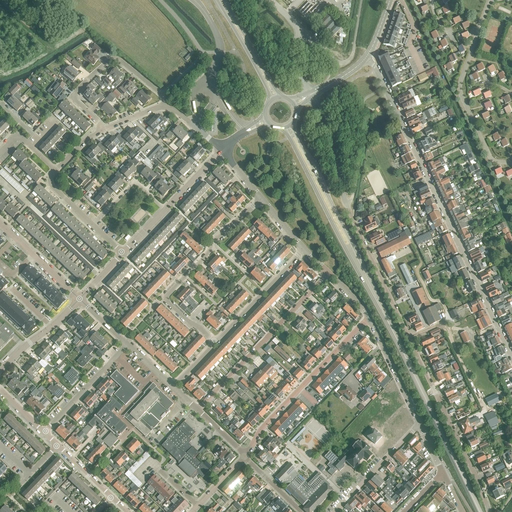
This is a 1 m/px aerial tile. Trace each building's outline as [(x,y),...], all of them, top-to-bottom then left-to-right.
[(424,5),(420,7),(423,13),(428,11),(426,5),(424,5)] [(445,7),(442,9),(444,14),(450,12),(447,6),(445,7)] [(394,13),(392,17),(403,21),(405,16),(394,13)] [(318,25),(332,38),(341,29),(327,15),(318,25)] [(458,16),(452,19),(455,25),(460,22),(461,22),(458,16)] [(392,17),(391,22),(401,25),(403,21),(392,17)] [(463,22),(461,24),(464,29),(465,29),(469,27),(467,21),(463,22)] [(391,22),(389,26),(400,30),(401,25),(391,22)] [(389,26),(388,31),(398,35),(400,30),(389,26)] [(388,31),(386,35),(397,39),(398,35),(388,31)] [(431,34),(433,40),(438,38),(439,37),(436,31),(431,34)] [(465,32),(461,34),(461,35),(463,40),(469,37),(466,31),(465,32)] [(386,35),(385,40),(395,44),(397,39),(386,35)] [(385,40),(383,45),(393,48),(395,44),(385,40)] [(441,42),(440,42),(441,46),(442,47),(442,48),(448,45),(445,40),(441,42)] [(463,45),(458,48),(460,52),(460,53),(466,51),(463,45)] [(92,49),(94,51),(92,53),(91,52),(88,55),(90,56),(87,60),(94,65),(98,60),(95,58),(98,54),(101,50),(95,46),(92,49)] [(190,53),(185,59),(187,61),(194,53),(188,48),(186,50),(190,53)] [(387,53),(378,57),(380,62),(389,57),(387,53)] [(454,55),(449,57),(451,63),(457,60),(455,56),(454,55)] [(389,57),(380,62),(382,66),(392,61),(391,61),(389,57)] [(72,64),(79,70),(81,67),(74,61),(72,64)] [(392,61),(382,66),(384,70),(394,65),(392,61)] [(451,63),(445,66),(446,68),(448,72),(453,69),(451,63)] [(476,71),(477,73),(485,69),(482,64),(476,66),(478,70),(476,71)] [(394,65),(384,70),(386,75),(395,70),(393,66),(394,66),(394,65)] [(63,75),(73,83),(80,74),(70,66),(63,75)] [(493,66),(488,68),(490,74),(494,72),(496,72),(496,71),(493,66)] [(110,75),(117,81),(115,84),(118,86),(123,81),(120,79),(123,76),(115,69),(110,75)] [(395,70),(386,75),(388,79),(397,75),(395,70)] [(499,74),(497,75),(500,81),(506,78),(503,72),(499,74)] [(418,77),(420,82),(428,79),(425,73),(418,77)] [(471,76),(474,81),(478,79),(479,81),(480,80),(477,73),(471,76)] [(397,75),(388,79),(390,83),(399,79),(397,75)] [(399,79),(390,83),(392,88),(401,84),(399,79)] [(27,80),(24,83),(29,88),(33,85),(27,80)] [(55,82),(47,92),(50,94),(56,99),(64,89),(63,88),(65,86),(59,81),(57,83),(55,82)] [(134,96),(132,95),(138,89),(131,82),(128,85),(126,83),(119,90),(124,95),(127,91),(132,96),(131,97),(132,98),(134,96)] [(8,92),(13,96),(19,89),(15,85),(8,92)] [(84,96),(88,101),(95,94),(92,92),(95,89),(90,85),(86,89),(88,91),(84,96)] [(472,91),(475,97),(481,94),(479,90),(481,89),(480,87),(472,91)] [(112,94),(118,99),(121,96),(116,90),(112,94)] [(137,97),(135,99),(134,99),(132,102),(137,106),(139,104),(137,102),(139,99),(145,105),(151,99),(147,96),(142,91),(137,96),(137,97)] [(483,93),(487,101),(489,101),(488,98),(491,96),(489,91),(483,93)] [(13,97),(8,103),(12,107),(17,102),(19,100),(21,97),(16,93),(13,97)] [(100,105),(103,107),(101,109),(111,118),(117,112),(108,103),(110,101),(112,102),(116,98),(111,93),(107,98),(100,105)] [(397,99),(400,105),(401,104),(404,110),(416,105),(416,104),(417,107),(421,105),(417,97),(413,99),(413,98),(411,99),(409,93),(397,99)] [(95,94),(88,101),(93,106),(98,101),(100,103),(104,99),(100,94),(97,97),(95,94)] [(17,102),(12,107),(17,112),(22,107),(22,106),(24,104),(19,100),(17,102)] [(483,103),(486,109),(491,106),(489,101),(487,101),(487,102),(483,103)] [(59,108),(63,112),(69,106),(64,102),(59,108)] [(63,112),(68,116),(73,110),(69,106),(63,112)] [(417,107),(404,113),(406,119),(414,115),(413,111),(416,110),(416,111),(419,110),(418,107),(417,107)] [(424,112),(427,119),(436,114),(433,108),(424,112)] [(489,117),(486,109),(484,110),(485,112),(481,114),(484,120),(489,117)] [(68,116),(72,120),(77,114),(73,110),(68,116)] [(23,117),(28,122),(35,114),(34,112),(31,115),(28,112),(23,117)] [(35,114),(28,122),(33,126),(38,121),(40,119),(35,114)] [(72,120),(77,124),(82,118),(77,114),(72,120)] [(154,118),(152,120),(159,126),(161,124),(163,126),(167,122),(161,115),(159,117),(156,115),(153,118),(154,118)] [(416,116),(406,121),(409,127),(419,122),(419,123),(423,121),(424,120),(423,118),(421,118),(418,120),(416,116)] [(77,124),(81,128),(86,122),(82,118),(77,124)] [(159,126),(152,120),(150,122),(150,121),(148,124),(148,125),(149,127),(147,129),(154,135),(158,131),(156,129),(159,126)] [(4,121),(0,125),(0,126),(5,131),(10,126),(4,121)] [(86,122),(81,128),(85,132),(91,127),(86,122)] [(410,129),(413,134),(420,131),(418,128),(421,126),(420,124),(410,129)] [(60,127),(56,131),(62,137),(66,133),(60,127)] [(174,134),(177,137),(183,131),(178,127),(172,133),(170,131),(166,136),(170,139),(174,134)] [(127,133),(134,140),(137,137),(139,139),(143,134),(136,128),(134,131),(132,129),(131,129),(129,131),(127,133)] [(424,131),(427,137),(433,134),(431,128),(424,131)] [(56,131),(52,135),(59,141),(62,137),(56,131)] [(183,131),(177,137),(180,140),(176,145),(179,148),(183,144),(181,142),(188,135),(183,131)] [(117,137),(123,143),(124,143),(126,144),(128,142),(133,147),(135,145),(132,142),(134,140),(127,133),(126,135),(125,135),(123,137),(120,134),(117,137)] [(498,133),(492,136),(495,142),(498,140),(501,139),(498,133)] [(52,135),(48,140),(54,145),(59,141),(52,135)] [(399,147),(406,144),(402,135),(395,138),(397,141),(396,142),(399,147)] [(109,141),(115,147),(118,145),(120,147),(123,143),(117,137),(115,139),(113,137),(112,137),(110,139),(109,141)] [(417,145),(420,150),(432,144),(429,137),(424,140),(425,141),(417,145)] [(502,141),(500,142),(503,147),(509,145),(506,139),(502,141)] [(48,140),(43,145),(50,150),(52,153),(54,151),(52,148),(54,145),(48,140)] [(101,142),(98,145),(105,151),(110,156),(112,153),(111,152),(113,150),(115,148),(109,141),(107,143),(104,145),(101,142)] [(199,147),(195,152),(201,158),(205,153),(205,152),(207,150),(202,145),(200,142),(197,145),(199,147)] [(432,144),(420,150),(422,155),(430,152),(429,149),(437,146),(435,142),(432,144)] [(401,149),(404,156),(411,153),(407,146),(407,147),(406,144),(399,147),(397,148),(398,150),(400,149),(400,150),(401,149)] [(50,150),(43,145),(39,149),(45,155),(50,150)] [(90,149),(96,156),(99,153),(101,155),(105,151),(98,145),(96,147),(94,145),(91,147),(92,147),(90,149)] [(160,145),(154,151),(159,155),(165,161),(170,155),(167,152),(165,155),(162,152),(165,150),(160,145)] [(88,151),(85,153),(86,154),(85,154),(87,156),(85,158),(92,164),(93,165),(97,162),(95,160),(94,159),(96,156),(90,149),(88,151)] [(12,156),(17,160),(22,154),(18,150),(12,156)] [(154,151),(147,159),(152,163),(157,158),(162,163),(165,161),(159,155),(154,151)] [(141,161),(143,163),(147,159),(141,152),(134,159),(139,164),(141,161)] [(191,156),(188,159),(193,164),(196,161),(196,162),(201,158),(195,152),(190,156),(191,156)] [(404,156),(401,157),(404,166),(414,161),(410,153),(404,156)] [(423,156),(425,162),(433,158),(430,153),(423,156)] [(463,157),(465,161),(474,158),(472,153),(463,157)] [(17,160),(21,164),(25,161),(27,159),(22,154),(17,160)] [(434,162),(427,165),(430,172),(437,169),(444,166),(445,165),(442,158),(438,160),(438,161),(434,162)] [(152,163),(147,159),(143,163),(147,168),(141,174),(141,175),(143,177),(144,177),(146,179),(152,172),(149,170),(152,167),(150,165),(152,163)] [(185,161),(181,166),(187,172),(191,167),(193,164),(188,159),(186,162),(185,161)] [(128,165),(126,168),(125,168),(132,174),(133,173),(134,173),(136,171),(136,170),(134,168),(136,166),(132,162),(132,161),(130,160),(126,164),(128,165)] [(19,167),(24,171),(30,165),(25,161),(21,164),(19,167)] [(24,171),(28,176),(34,169),(30,165),(24,171)] [(121,169),(117,173),(123,179),(125,177),(127,179),(128,179),(130,177),(130,176),(132,174),(125,168),(126,168),(123,166),(120,169),(121,169)] [(187,172),(181,166),(176,171),(177,171),(174,173),(179,178),(182,176),(187,172)] [(74,180),(76,182),(82,175),(79,173),(81,171),(77,167),(71,173),(73,176),(71,178),(72,178),(71,178),(73,181),(74,180)] [(494,170),(496,175),(502,173),(499,167),(494,170)] [(212,174),(217,178),(222,172),(218,168),(212,174)] [(437,170),(431,173),(433,178),(440,175),(445,173),(444,170),(442,168),(437,170)] [(28,176),(32,180),(39,174),(34,169),(28,176)] [(414,174),(413,175),(416,181),(422,178),(420,172),(419,172),(418,169),(413,172),(414,174)] [(502,173),(503,175),(506,174),(508,177),(511,175),(511,172),(511,169),(502,173)] [(475,171),(472,173),(474,178),(480,176),(481,175),(479,170),(478,170),(475,171)] [(155,175),(152,172),(146,179),(147,180),(147,181),(149,183),(150,183),(151,182),(153,185),(160,177),(156,173),(155,175)] [(217,178),(221,182),(226,176),(222,172),(217,178)] [(115,179),(112,182),(119,188),(120,186),(121,187),(123,184),(123,183),(121,182),(123,179),(117,173),(113,177),(115,179)] [(39,174),(32,180),(37,184),(43,178),(39,174)] [(82,175),(76,182),(78,183),(77,184),(80,186),(82,184),(85,186),(91,180),(87,176),(85,178),(82,175)] [(433,178),(436,183),(442,180),(446,179),(444,176),(444,177),(441,178),(440,177),(441,176),(440,175),(433,178)] [(226,176),(221,182),(225,186),(231,180),(226,176)] [(160,177),(153,185),(155,187),(155,188),(154,188),(157,190),(158,190),(159,192),(165,185),(167,183),(164,181),(160,177)] [(436,183),(438,189),(445,185),(447,184),(450,183),(448,178),(446,179),(442,180),(436,183)] [(482,188),(483,188),(488,185),(485,180),(483,180),(482,181),(478,183),(477,183),(478,186),(481,185),(482,188)] [(108,183),(104,187),(107,190),(112,194),(114,192),(114,193),(115,192),(115,193),(118,190),(117,190),(119,188),(112,182),(110,185),(108,183)] [(204,182),(200,186),(206,192),(210,188),(204,182)] [(92,188),(94,186),(92,183),(89,186),(85,190),(87,193),(92,188)] [(168,188),(165,185),(159,192),(161,193),(161,194),(163,196),(164,196),(168,192),(170,190),(173,186),(171,184),(168,188)] [(418,188),(420,192),(419,193),(420,194),(428,190),(425,184),(418,188)] [(438,189),(440,194),(447,191),(452,189),(450,184),(445,186),(445,185),(438,189)] [(484,193),(485,195),(490,193),(492,192),(489,185),(488,185),(483,188),(486,193),(484,193)] [(33,191),(38,196),(44,190),(39,186),(33,191)] [(200,186),(196,190),(202,196),(206,192),(200,186)] [(102,193),(99,196),(106,202),(108,200),(110,198),(110,197),(109,197),(112,194),(107,190),(104,187),(100,191),(102,193)] [(440,194),(443,199),(452,195),(454,194),(452,189),(447,191),(440,194)] [(38,196),(42,200),(48,194),(44,190),(38,196)] [(196,190),(192,195),(198,200),(202,196),(196,190)] [(422,200),(424,199),(431,196),(428,191),(419,195),(422,200)] [(238,197),(236,199),(241,204),(245,200),(237,193),(236,194),(238,197)] [(42,200),(46,204),(52,198),(48,194),(42,200)] [(452,195),(443,199),(445,204),(459,198),(458,195),(455,196),(454,194),(452,195)] [(106,202),(99,196),(97,198),(94,195),(92,197),(101,206),(102,206),(104,204),(106,202)] [(192,195),(188,199),(194,205),(198,200),(192,195)] [(231,199),(229,201),(237,208),(241,204),(236,199),(232,196),(230,198),(231,199)] [(422,200),(419,202),(421,204),(425,203),(427,208),(435,204),(431,197),(424,199),(422,200)] [(52,198),(46,204),(51,208),(56,202),(52,198)] [(188,199),(183,204),(189,209),(194,205),(188,199)] [(213,203),(219,208),(222,206),(216,200),(213,203)] [(232,213),(237,208),(229,201),(228,200),(226,202),(230,206),(228,208),(226,210),(228,213),(230,211),(232,213)] [(446,205),(447,207),(449,212),(460,206),(459,204),(457,200),(456,201),(454,201),(446,205)] [(4,210),(9,215),(14,208),(10,204),(8,206),(4,210)] [(189,209),(183,204),(179,208),(185,214),(189,209)] [(51,211),(55,214),(60,208),(56,205),(51,211)] [(425,209),(427,214),(437,210),(435,205),(428,208),(425,209)] [(451,217),(462,212),(465,211),(464,209),(462,206),(460,206),(449,212),(451,217)] [(14,208),(9,215),(13,218),(19,212),(14,208)] [(55,214),(59,218),(64,212),(60,208),(55,214)] [(218,214),(215,217),(221,222),(225,217),(218,210),(216,212),(218,214)] [(435,229),(437,228),(444,225),(438,211),(429,215),(432,222),(428,224),(429,226),(433,225),(435,229)] [(59,218),(64,223),(69,216),(64,212),(59,218)] [(451,217),(454,222),(465,217),(468,215),(467,212),(463,214),(462,212),(451,217)] [(177,213),(173,218),(178,223),(183,218),(177,213)] [(16,221),(21,225),(26,219),(22,215),(16,221)] [(64,223),(68,227),(73,221),(69,216),(64,223)] [(215,217),(211,221),(216,226),(221,222),(215,217)] [(363,225),(366,232),(376,227),(373,220),(371,217),(364,221),(366,224),(363,225)] [(454,222),(456,227),(470,220),(469,218),(466,219),(465,217),(454,222)] [(173,218),(168,222),(174,227),(178,223),(173,218)] [(21,225),(25,229),(30,224),(26,219),(21,225)] [(255,227),(259,230),(264,225),(259,220),(252,228),(253,229),(255,227)] [(456,227),(458,232),(466,228),(470,227),(472,225),(473,225),(470,220),(456,227)] [(68,227),(72,231),(77,225),(73,221),(68,227)] [(211,221),(207,226),(212,231),(216,226),(211,221)] [(168,222),(164,227),(171,231),(174,227),(168,222)] [(25,229),(29,233),(35,228),(30,224),(25,229)] [(202,227),(200,229),(201,230),(207,236),(212,231),(207,226),(204,224),(202,227)] [(72,231),(77,235),(83,230),(77,225),(72,231)] [(259,230),(263,235),(268,230),(264,225),(259,230)] [(444,225),(437,228),(438,231),(439,234),(447,231),(444,225)] [(164,227),(160,231),(166,236),(171,231),(164,227)] [(29,233),(34,237),(39,232),(35,228),(29,233)] [(246,228),(242,233),(247,237),(249,235),(251,237),(253,235),(246,228)] [(458,232),(461,237),(468,233),(467,231),(467,230),(466,228),(458,232)] [(502,231),(504,236),(510,233),(507,228),(502,231)] [(77,235),(81,239),(87,234),(83,230),(77,235)] [(263,235),(268,239),(273,234),(268,230),(263,235)] [(389,239),(387,240),(388,242),(400,236),(399,235),(401,234),(400,230),(388,236),(389,239)] [(160,231),(156,235),(162,240),(166,236),(160,231)] [(34,237),(38,242),(43,236),(39,232),(34,237)] [(401,238),(398,240),(377,249),(372,252),(373,255),(378,252),(381,258),(402,248),(411,244),(406,235),(405,232),(399,235),(401,238)] [(429,232),(414,239),(417,246),(432,239),(429,232)] [(180,237),(178,239),(181,242),(183,240),(186,243),(190,238),(186,234),(184,233),(180,237)] [(242,233),(237,237),(242,242),(247,237),(242,233)] [(377,243),(378,245),(384,242),(381,237),(380,236),(378,233),(376,234),(375,233),(372,235),(373,235),(369,237),(372,244),(375,243),(377,243)] [(468,233),(461,237),(463,241),(472,237),(471,234),(469,235),(468,233)] [(81,239),(85,243),(91,238),(87,234),(81,239)] [(273,234),(268,239),(270,242),(268,244),(269,245),(268,246),(271,248),(272,248),(275,244),(273,243),(277,239),(273,234)] [(156,235),(152,239),(158,244),(162,240),(156,235)] [(446,249),(447,254),(449,253),(451,252),(453,256),(458,254),(449,235),(442,238),(447,249),(446,249)] [(38,242),(42,246),(47,240),(43,236),(38,242)] [(237,237),(233,242),(237,247),(242,242),(237,237)] [(85,243),(90,248),(95,241),(91,238),(85,243)] [(187,244),(190,247),(194,242),(190,238),(186,243),(184,245),(185,246),(187,244)] [(471,238),(463,242),(466,247),(475,243),(473,238),(471,238)] [(152,239),(148,243),(154,248),(158,244),(152,239)] [(42,246),(46,250),(52,244),(47,240),(42,246)] [(477,242),(466,247),(468,252),(475,249),(474,246),(482,242),(482,240),(477,242)] [(90,248),(94,251),(99,246),(95,241),(90,248)] [(192,249),(194,251),(199,246),(194,242),(190,247),(184,253),(186,255),(192,249)] [(237,247),(233,242),(228,247),(233,252),(235,254),(237,252),(235,250),(237,247)] [(148,243),(144,248),(150,253),(154,248),(148,243)] [(46,250),(51,254),(56,248),(52,244),(46,250)] [(279,250),(281,251),(286,256),(290,252),(283,245),(281,247),(281,248),(279,250)] [(94,251),(99,256),(104,250),(99,246),(94,251)] [(199,246),(194,251),(190,255),(188,258),(189,259),(192,257),(196,252),(198,255),(203,250),(199,246)] [(471,259),(480,254),(485,252),(482,247),(469,254),(471,259)] [(51,254),(55,258),(60,252),(56,248),(51,254)] [(144,248),(140,252),(146,257),(150,253),(144,248)] [(104,250),(99,256),(103,260),(108,254),(104,250)] [(239,260),(244,264),(249,259),(251,256),(253,254),(254,253),(252,251),(249,254),(248,254),(248,255),(247,256),(244,254),(239,260)] [(281,251),(276,256),(281,261),(286,256),(281,251)] [(55,258),(59,262),(65,256),(60,252),(55,258)] [(140,252),(136,256),(141,261),(146,257),(140,252)] [(477,256),(471,259),(473,263),(482,259),(480,254),(477,256)] [(181,260),(177,264),(176,265),(181,269),(187,264),(186,264),(189,261),(184,257),(184,258),(183,257),(182,257),(180,255),(177,257),(181,260)] [(274,258),(272,261),(277,266),(281,261),(276,256),(274,255),(272,257),(274,258)] [(59,262),(64,266),(69,260),(65,256),(59,262)] [(136,256),(131,261),(137,266),(139,268),(141,265),(139,264),(141,262),(136,256)] [(217,256),(212,261),(218,266),(220,268),(222,271),(225,274),(228,272),(225,269),(225,270),(224,269),(222,266),(220,264),(222,262),(223,263),(226,260),(221,256),(219,258),(217,256)] [(249,259),(244,264),(248,269),(254,263),(256,265),(258,263),(256,261),(253,258),(251,256),(249,259)] [(381,262),(385,270),(393,266),(391,262),(394,261),(392,257),(381,262)] [(453,260),(449,262),(451,267),(455,265),(462,262),(459,257),(452,260),(453,260)] [(277,266),(272,261),(269,259),(265,263),(267,266),(272,271),(277,266)] [(64,266),(68,271),(73,265),(69,260),(64,266)] [(218,266),(212,261),(207,266),(210,268),(208,270),(212,274),(214,272),(213,271),(218,266)] [(483,268),(486,266),(485,263),(482,264),(480,261),(474,264),(478,273),(484,270),(483,268)] [(176,265),(177,264),(175,262),(171,267),(167,263),(164,267),(169,272),(174,277),(181,269),(176,265)] [(462,262),(455,265),(458,271),(465,268),(462,262)] [(127,263),(123,267),(129,273),(133,268),(127,263)] [(302,270),(305,272),(307,270),(309,268),(303,263),(299,267),(296,270),(300,273),(302,270)] [(400,267),(404,276),(409,274),(405,264),(400,267)] [(68,271),(72,274),(77,269),(73,265),(68,271)] [(393,266),(385,270),(389,278),(396,274),(394,269),(395,269),(393,266)] [(22,275),(24,277),(25,276),(29,280),(36,273),(29,267),(22,275)] [(123,267),(119,272),(125,277),(129,273),(123,267)] [(72,274),(77,278),(82,273),(77,269),(72,274)] [(155,271),(160,276),(166,280),(170,276),(165,271),(162,274),(157,269),(155,271)] [(193,278),(199,283),(203,277),(200,274),(202,272),(204,270),(202,269),(201,270),(199,272),(198,272),(193,278)] [(251,274),(255,279),(261,273),(256,269),(251,274)] [(0,293),(2,291),(6,286),(8,285),(9,283),(7,281),(4,278),(3,277),(2,276),(3,275),(3,274),(1,271),(0,270),(0,293)] [(147,272),(154,278),(156,276),(153,273),(152,274),(149,270),(147,272)] [(307,270),(305,272),(313,280),(310,283),(312,284),(316,281),(314,279),(317,276),(311,271),(310,272),(307,270)] [(427,271),(422,273),(425,281),(431,278),(430,277),(427,271)] [(488,275),(491,274),(489,271),(486,272),(487,273),(485,274),(484,272),(478,274),(482,282),(490,278),(488,275)] [(119,272),(115,276),(120,282),(125,277),(119,272)] [(29,280),(28,281),(31,283),(32,282),(36,286),(42,279),(36,273),(29,280)] [(82,273),(77,278),(81,283),(86,277),(82,273)] [(261,273),(255,279),(260,283),(265,278),(261,273)] [(291,274),(287,278),(292,284),(296,279),(295,278),(291,274)] [(409,274),(404,276),(408,285),(413,283),(409,274)] [(115,276),(110,281),(116,286),(120,282),(115,276)] [(160,276),(156,280),(161,285),(166,280),(160,276)] [(199,283),(203,287),(208,281),(203,277),(199,283)] [(287,278),(283,283),(288,288),(292,284),(287,278)] [(36,286),(35,287),(37,290),(39,288),(49,299),(48,300),(51,302),(52,301),(58,294),(42,279),(36,286)] [(156,280),(152,285),(157,290),(161,285),(156,280)] [(116,286),(110,281),(106,285),(112,290),(116,286)] [(203,287),(208,291),(213,286),(212,286),(211,285),(208,281),(203,287)] [(464,284),(467,290),(468,290),(469,294),(475,291),(471,281),(464,284)] [(283,283),(278,287),(283,293),(288,288),(283,283)] [(492,283),(484,287),(490,298),(498,295),(500,294),(499,290),(496,291),(495,289),(492,283)] [(152,285),(147,289),(152,294),(157,290),(152,285)] [(213,286),(208,291),(212,295),(217,290),(219,288),(217,286),(215,289),(213,286)] [(241,293),(239,296),(244,300),(248,296),(241,289),(239,287),(237,289),(239,291),(241,293)] [(278,287),(274,292),(279,298),(283,293),(278,287)] [(186,288),(181,293),(187,298),(189,300),(191,298),(189,296),(193,291),(190,288),(188,290),(186,288)] [(395,292),(399,299),(405,297),(405,296),(407,295),(404,288),(401,289),(395,292)] [(152,294),(147,289),(143,294),(148,299),(152,294)] [(424,304),(426,310),(431,308),(422,289),(412,293),(418,306),(424,304)] [(94,298),(99,303),(104,297),(99,292),(94,298)] [(274,292),(269,297),(275,302),(279,298),(274,292)] [(324,300),(328,303),(331,300),(333,302),(338,297),(334,292),(331,295),(330,294),(324,300)] [(498,297),(491,300),(493,306),(504,301),(503,299),(504,299),(504,298),(509,295),(507,292),(499,297),(498,297)] [(181,293),(177,297),(182,303),(185,300),(187,302),(189,300),(187,298),(181,293)] [(58,294),(52,301),(56,305),(55,306),(57,309),(65,301),(58,294)] [(3,295),(0,298),(0,308),(8,300),(3,295)] [(239,296),(234,300),(239,305),(244,300),(239,296)] [(99,303),(103,306),(109,301),(104,297),(99,303)] [(269,297),(265,301),(270,307),(275,302),(269,297)] [(191,298),(189,300),(193,304),(196,308),(199,306),(191,298)] [(470,307),(471,309),(476,307),(478,312),(484,309),(482,304),(479,299),(470,304),(472,307),(470,307)] [(8,300),(0,308),(0,309),(1,310),(2,309),(5,312),(4,313),(5,314),(14,305),(8,300)] [(142,300),(138,304),(144,309),(148,305),(142,300)] [(234,300),(230,304),(235,309),(239,305),(234,300)] [(103,306),(107,311),(112,305),(109,301),(103,306)] [(265,301),(260,306),(265,311),(270,307),(265,301)] [(506,302),(494,307),(496,313),(507,308),(506,306),(504,306),(503,304),(507,303),(506,302)] [(138,304),(134,309),(139,314),(144,309),(138,304)] [(235,309),(230,304),(227,308),(225,306),(223,307),(230,314),(235,309)] [(309,309),(313,313),(315,310),(318,313),(323,308),(319,304),(317,306),(314,304),(309,309)] [(431,308),(426,310),(422,312),(425,317),(429,326),(441,321),(439,317),(439,316),(437,311),(441,309),(439,304),(431,308)] [(10,319),(19,310),(14,305),(5,314),(6,315),(7,314),(10,317),(9,318),(10,319)] [(112,305),(107,311),(111,314),(117,309),(112,305)] [(347,314),(348,316),(353,311),(347,305),(343,309),(348,313),(347,314)] [(156,311),(161,316),(166,311),(161,306),(156,311)] [(260,306),(256,311),(261,316),(265,311),(260,306)] [(507,308),(496,313),(499,318),(506,315),(504,312),(508,310),(509,310),(511,315),(511,314),(511,308),(511,309),(511,306),(507,308)] [(134,309),(130,313),(135,318),(139,314),(134,309)] [(19,310),(10,319),(11,320),(12,319),(15,322),(14,323),(15,324),(24,315),(19,310)] [(455,310),(449,313),(451,316),(453,320),(456,318),(458,317),(455,310)] [(161,316),(158,319),(161,321),(161,320),(163,322),(165,320),(170,315),(169,314),(168,313),(166,311),(161,316)] [(220,316),(211,326),(216,330),(221,325),(218,322),(220,320),(222,317),(225,320),(227,317),(229,316),(224,311),(223,313),(222,313),(220,316)] [(256,311),(252,315),(257,321),(261,316),(256,311)] [(304,315),(309,321),(313,317),(308,311),(306,313),(304,315)] [(353,311),(348,316),(346,318),(348,319),(351,316),(355,320),(359,316),(353,311)] [(485,311),(477,314),(484,329),(492,326),(488,318),(485,311)] [(210,312),(205,317),(208,319),(206,321),(211,326),(220,316),(219,314),(218,314),(214,318),(212,316),(213,314),(210,312)] [(130,313),(125,318),(130,323),(135,318),(130,313)] [(266,315),(273,322),(275,320),(268,313),(266,315)] [(24,315),(15,324),(16,325),(18,324),(27,333),(26,334),(28,336),(37,326),(24,315)] [(74,325),(77,328),(85,321),(79,315),(74,320),(72,318),(67,323),(72,327),(74,325)] [(165,320),(170,325),(175,319),(170,315),(165,320)] [(252,315),(247,320),(253,325),(257,321),(252,315)] [(414,325),(415,328),(422,325),(417,315),(416,316),(415,315),(408,318),(411,324),(417,321),(418,323),(414,325)] [(508,316),(500,320),(503,327),(511,323),(508,316)] [(304,325),(306,323),(300,317),(293,325),(298,331),(299,331),(301,329),(302,331),(306,327),(304,325)] [(130,323),(125,318),(120,323),(126,328),(130,323)] [(170,325),(175,329),(180,324),(175,319),(170,325)] [(247,320),(243,324),(248,330),(248,329),(253,325),(247,320)] [(341,323),(347,329),(350,326),(344,320),(342,321),(341,323)] [(85,321),(77,328),(81,331),(79,333),(83,337),(88,332),(85,330),(89,325),(85,321)] [(338,326),(336,329),(342,334),(346,330),(336,321),(334,322),(338,326)] [(13,334),(14,333),(5,324),(3,326),(0,322),(0,350),(6,344),(12,339),(13,338),(13,337),(14,336),(13,334)] [(175,329),(179,333),(184,328),(180,324),(175,329)] [(243,324),(239,329),(243,335),(247,331),(252,336),(254,334),(248,329),(248,330),(243,324)] [(422,325),(415,328),(417,332),(425,328),(423,324),(422,325)] [(327,327),(325,330),(331,334),(329,337),(334,342),(338,338),(333,332),(332,332),(330,330),(327,327)] [(184,328),(179,333),(184,338),(189,333),(184,328)] [(239,329),(234,334),(239,339),(243,335),(239,329)] [(336,329),(333,332),(338,338),(342,334),(336,329)] [(430,333),(432,338),(434,341),(439,339),(437,334),(440,333),(438,329),(430,333)] [(61,330),(56,335),(64,343),(68,338),(69,339),(69,338),(72,336),(67,332),(65,334),(61,330)] [(93,342),(96,345),(103,338),(96,332),(90,338),(94,341),(93,342)] [(488,342),(490,341),(497,337),(495,332),(485,337),(488,342)] [(135,340),(139,344),(144,339),(146,337),(146,336),(148,334),(147,333),(142,337),(139,335),(135,340)] [(328,340),(323,345),(328,349),(333,343),(322,333),(320,335),(325,339),(326,339),(328,340)] [(190,336),(196,340),(201,345),(205,341),(200,336),(197,339),(192,334),(190,336)] [(234,334),(230,338),(235,343),(239,339),(234,334)] [(290,341),(284,334),(281,337),(288,343),(290,341)] [(64,343),(56,335),(51,340),(59,348),(64,343)] [(360,352),(363,355),(364,353),(367,355),(372,350),(365,344),(368,341),(363,337),(356,344),(355,344),(351,349),(353,351),(357,346),(362,350),(360,352)] [(497,337),(490,341),(493,346),(494,345),(494,347),(495,346),(496,347),(500,345),(497,337)] [(103,338),(96,345),(101,350),(108,343),(103,338)] [(186,340),(191,345),(196,350),(201,345),(196,340),(193,343),(188,338),(186,340)] [(230,338),(226,343),(231,348),(233,345),(234,346),(236,347),(238,350),(240,348),(235,343),(230,338)] [(434,341),(432,338),(428,339),(421,342),(421,344),(422,346),(423,347),(434,342),(434,341)] [(139,344),(143,348),(148,343),(144,339),(139,344)] [(319,349),(317,351),(322,355),(326,351),(322,346),(319,344),(320,343),(317,340),(316,342),(318,344),(317,345),(318,345),(317,346),(319,349)] [(45,342),(40,348),(48,355),(53,350),(45,342)] [(143,348),(148,353),(153,348),(148,343),(143,348)] [(226,343),(221,347),(226,353),(231,348),(226,343)] [(274,349),(284,359),(286,362),(289,358),(287,356),(280,349),(284,346),(280,343),(277,346),(274,349)] [(426,353),(426,354),(433,350),(432,348),(437,346),(435,343),(428,347),(428,348),(424,350),(425,351),(424,351),(425,353),(426,353)] [(191,345),(187,350),(192,354),(196,350),(191,345)] [(91,357),(89,355),(92,351),(86,346),(83,350),(86,352),(77,362),(83,368),(87,363),(87,362),(91,357)] [(221,347),(217,352),(222,357),(226,353),(221,347)] [(497,357),(495,358),(495,357),(493,358),(494,361),(496,360),(496,362),(506,357),(501,347),(496,349),(497,349),(494,351),(497,357)] [(40,348),(35,353),(42,360),(40,362),(46,367),(48,365),(43,360),(48,355),(40,348)] [(153,357),(154,355),(157,352),(153,348),(148,353),(153,357)] [(322,355),(317,351),(315,349),(311,354),(317,360),(322,355)] [(154,355),(159,360),(164,355),(159,350),(157,352),(154,355)] [(192,354),(187,350),(182,354),(187,359),(192,354)] [(217,352),(212,356),(218,361),(222,357),(217,352)] [(347,352),(342,358),(347,362),(352,357),(347,352)] [(305,360),(306,361),(311,366),(316,362),(307,353),(305,355),(308,358),(305,360)] [(159,360),(164,364),(168,359),(164,355),(159,360)] [(440,361),(441,361),(447,358),(445,355),(437,358),(436,356),(429,359),(431,365),(440,361)] [(212,356),(208,361),(213,366),(218,361),(212,356)] [(267,356),(263,360),(268,365),(272,361),(267,356)] [(339,358),(335,362),(343,370),(347,366),(339,358)] [(362,368),(361,370),(364,373),(366,372),(368,370),(373,364),(375,362),(372,358),(362,368)] [(33,359),(28,364),(36,372),(36,371),(38,373),(43,368),(44,369),(46,367),(40,362),(38,364),(33,359)] [(164,364),(168,368),(173,364),(168,359),(164,364)] [(499,362),(497,363),(499,368),(500,369),(500,368),(502,368),(509,364),(507,359),(499,362)] [(311,366),(306,361),(303,364),(299,360),(297,362),(307,371),(311,366)] [(208,361),(203,366),(209,370),(213,366),(208,361)] [(441,361),(440,361),(431,366),(434,373),(439,370),(443,369),(441,365),(444,364),(443,362),(442,363),(441,361)] [(335,362),(331,366),(339,374),(343,370),(335,362)] [(36,372),(28,364),(23,369),(27,373),(25,375),(32,381),(35,378),(32,375),(36,372)] [(173,364),(168,368),(172,373),(177,368),(173,364)] [(370,372),(373,374),(378,369),(373,364),(368,370),(368,371),(365,374),(367,376),(369,374),(368,373),(370,372)] [(503,371),(501,372),(502,374),(511,370),(509,364),(502,368),(503,371)] [(268,365),(262,372),(269,379),(275,371),(270,367),(268,365)] [(203,366),(199,371),(205,375),(209,370),(203,366)] [(331,366),(327,370),(335,378),(339,374),(331,366)] [(302,373),(303,371),(300,368),(293,375),(298,380),(303,374),(302,373)] [(70,376),(67,380),(72,385),(79,378),(76,376),(78,374),(73,369),(68,374),(70,376)] [(373,379),(372,380),(374,381),(375,380),(382,372),(378,369),(373,375),(375,377),(373,379)] [(327,370),(323,375),(331,382),(335,378),(327,370)] [(110,377),(121,388),(132,398),(138,392),(116,371),(110,377)] [(196,376),(200,380),(205,375),(199,371),(195,375),(196,376)] [(269,379),(262,372),(261,371),(251,381),(259,389),(269,379)] [(288,378),(286,381),(292,387),(296,382),(292,378),(291,377),(291,376),(286,372),(284,374),(288,378)] [(382,372),(375,380),(380,384),(379,385),(383,388),(390,380),(382,372)] [(435,375),(439,383),(445,380),(446,382),(451,380),(448,373),(443,375),(442,372),(435,375)] [(13,391),(20,383),(19,382),(19,375),(16,375),(14,373),(12,376),(8,376),(8,379),(6,381),(9,384),(7,386),(13,391)] [(47,378),(49,380),(51,377),(58,384),(60,382),(51,373),(47,378)] [(323,375),(319,379),(327,386),(331,382),(323,375)] [(188,383),(185,387),(191,392),(192,391),(194,389),(194,388),(196,387),(193,385),(196,382),(191,377),(188,380),(190,382),(189,383),(188,383)] [(107,390),(109,392),(109,391),(111,394),(113,392),(111,390),(111,389),(109,387),(111,385),(107,381),(105,379),(101,384),(107,390)] [(319,379),(315,383),(323,390),(327,386),(319,379)] [(444,384),(446,387),(447,391),(444,392),(447,398),(454,394),(453,392),(456,390),(455,389),(463,386),(462,383),(454,387),(453,384),(455,383),(454,379),(444,384)] [(292,387),(286,381),(279,388),(285,393),(292,387)] [(20,383),(13,391),(18,396),(22,392),(24,394),(28,389),(25,386),(24,387),(20,383)] [(237,385),(244,391),(246,389),(239,383),(237,385)] [(315,383),(312,387),(319,395),(323,390),(315,383)] [(102,394),(107,390),(101,384),(96,388),(102,394)] [(274,393),(272,394),(272,395),(276,399),(278,397),(280,399),(285,394),(280,389),(275,384),(273,386),(276,389),(278,391),(275,394),(274,393)] [(51,385),(47,390),(50,392),(52,394),(55,397),(53,400),(55,402),(58,399),(64,393),(56,385),(54,388),(51,385)] [(173,404),(153,385),(123,417),(146,437),(153,430),(152,430),(148,427),(149,426),(153,429),(170,411),(168,410),(173,404)] [(338,392),(342,396),(343,395),(351,402),(356,396),(348,387),(347,389),(344,386),(338,392)] [(358,397),(364,403),(371,396),(368,393),(372,390),(369,387),(365,390),(358,397)] [(132,398),(121,388),(114,395),(125,406),(132,398)] [(35,390),(34,390),(30,394),(34,397),(35,396),(36,397),(40,392),(36,389),(35,390)] [(194,389),(192,391),(195,394),(193,395),(199,401),(203,397),(197,391),(194,389)] [(392,389),(387,394),(395,401),(399,396),(392,389)] [(465,393),(464,392),(466,391),(465,389),(460,392),(459,391),(455,393),(456,395),(447,399),(450,404),(459,400),(458,398),(462,396),(461,395),(465,393)] [(227,395),(232,400),(237,395),(232,390),(227,395)] [(270,397),(268,399),(274,405),(278,401),(276,399),(272,395),(272,394),(268,391),(266,393),(270,397)] [(92,393),(88,398),(94,403),(96,405),(98,403),(96,401),(98,399),(92,393)] [(387,394),(383,399),(390,406),(395,401),(387,394)] [(499,403),(495,395),(484,401),(487,408),(499,403)] [(266,401),(264,404),(269,410),(274,405),(268,399),(264,396),(262,398),(266,401)] [(112,397),(87,424),(88,425),(92,429),(96,425),(102,431),(105,427),(111,433),(117,439),(127,428),(111,413),(115,409),(119,412),(123,408),(112,397)] [(32,398),(26,403),(35,412),(34,413),(38,416),(45,408),(43,406),(48,401),(46,398),(40,404),(36,400),(35,401),(32,398)] [(94,403),(88,398),(83,402),(89,408),(94,403)] [(262,406),(260,408),(265,414),(269,410),(264,404),(258,398),(256,400),(262,406)] [(383,399),(378,404),(386,411),(390,406),(383,399)] [(298,401),(294,405),(302,413),(306,408),(298,401)] [(378,404),(374,409),(379,414),(381,416),(386,411),(378,404)] [(294,405),(290,409),(298,417),(302,413),(294,405)] [(79,407),(74,411),(85,422),(86,423),(88,421),(82,415),(85,413),(86,414),(88,411),(83,407),(81,409),(79,407)] [(223,413),(217,407),(214,410),(220,416),(223,413)] [(223,412),(228,416),(233,411),(229,407),(223,412)] [(265,414),(260,408),(259,409),(257,410),(254,407),(252,409),(255,412),(261,418),(265,414)] [(367,408),(365,410),(375,419),(379,414),(374,409),(371,407),(369,410),(367,408)] [(290,409),(286,413),(294,421),(298,417),(290,409)] [(454,412),(458,420),(469,415),(468,412),(464,415),(461,409),(454,412)] [(365,414),(363,417),(370,424),(375,419),(365,410),(364,412),(365,414)] [(85,422),(74,411),(70,416),(79,424),(81,421),(83,424),(85,422)] [(484,416),(487,422),(496,417),(493,411),(484,416)] [(253,412),(249,416),(251,418),(256,423),(260,419),(255,414),(253,412)] [(286,413),(282,417),(290,425),(294,421),(286,413)] [(4,420),(9,425),(14,419),(9,415),(4,420)] [(256,423),(251,418),(249,416),(247,418),(248,418),(246,421),(252,427),(256,423)] [(282,417),(278,422),(286,429),(290,425),(282,417)] [(363,417),(358,422),(365,428),(370,424),(363,417)] [(467,420),(459,424),(462,429),(475,422),(479,420),(478,419),(477,417),(470,421),(469,419),(467,420)] [(496,418),(487,422),(490,428),(499,424),(496,418)] [(9,425),(13,429),(18,424),(14,419),(9,425)] [(172,457),(173,457),(173,456),(179,461),(178,462),(179,462),(181,463),(178,466),(179,466),(184,471),(184,472),(185,472),(190,477),(190,478),(191,477),(194,479),(199,473),(203,477),(202,478),(209,471),(209,470),(208,471),(194,457),(195,456),(198,453),(187,442),(196,432),(195,432),(195,433),(190,428),(190,427),(189,427),(184,422),(186,420),(185,420),(178,428),(177,427),(166,439),(167,440),(161,446),(162,446),(167,451),(173,456),(172,457)] [(232,423),(235,426),(243,434),(245,431),(246,432),(250,427),(246,423),(242,426),(238,422),(236,420),(232,423)] [(475,422),(462,429),(464,435),(472,431),(471,428),(476,425),(480,423),(479,420),(475,422)] [(278,422),(274,426),(282,433),(286,429),(278,422)] [(358,422),(353,426),(361,434),(365,428),(358,422)] [(13,429),(18,434),(23,428),(18,424),(13,429)] [(66,430),(60,436),(64,440),(70,434),(68,432),(70,430),(70,429),(72,427),(70,425),(68,428),(66,430)] [(234,433),(233,434),(240,440),(244,436),(232,425),(229,428),(234,433)] [(55,432),(60,436),(66,430),(61,426),(55,432)] [(274,426),(270,430),(278,437),(282,433),(274,426)] [(18,434),(23,438),(28,433),(23,428),(18,434)] [(367,437),(375,444),(382,437),(374,430),(367,437)] [(67,442),(71,447),(75,451),(81,445),(79,443),(86,435),(82,431),(75,438),(72,436),(67,442)] [(23,438),(27,442),(32,437),(28,433),(23,438)] [(111,433),(103,441),(104,442),(110,448),(118,440),(117,439),(111,433)] [(471,435),(466,438),(467,440),(471,448),(478,445),(476,440),(475,439),(474,439),(472,435),(471,435)] [(405,450),(407,452),(418,440),(414,436),(407,443),(409,445),(405,450)] [(27,442),(32,447),(37,441),(32,437),(27,442)] [(269,450),(271,452),(277,446),(278,447),(282,443),(276,438),(274,440),(271,437),(263,445),(269,450)] [(98,447),(96,449),(101,454),(105,450),(101,445),(104,442),(103,441),(102,442),(98,438),(96,441),(98,443),(96,445),(98,447)] [(134,439),(130,444),(136,449),(141,445),(134,439)] [(32,447),(36,451),(42,446),(37,441),(32,447)] [(351,456),(348,460),(346,462),(353,469),(359,463),(359,464),(360,463),(360,462),(363,458),(367,462),(373,456),(368,451),(370,449),(361,441),(359,443),(358,442),(352,447),(354,449),(350,453),(351,454),(351,455),(351,456)] [(480,448),(481,450),(490,446),(489,444),(488,441),(478,446),(480,448)] [(410,450),(416,455),(422,449),(420,446),(421,445),(418,442),(410,450)] [(136,449),(130,444),(126,448),(132,454),(136,449)] [(42,446),(36,451),(41,456),(46,450),(42,446)] [(218,456),(221,459),(227,453),(228,452),(227,452),(227,451),(225,449),(225,450),(224,449),(224,450),(221,447),(214,454),(218,457),(218,456)] [(96,449),(91,454),(97,459),(101,454),(96,449)] [(346,462),(348,460),(345,457),(349,453),(346,450),(338,459),(330,451),(324,457),(330,463),(327,466),(330,469),(327,472),(332,476),(338,470),(340,472),(345,466),(343,465),(346,462)] [(257,456),(263,461),(265,458),(270,463),(274,458),(268,453),(266,455),(262,451),(257,456)] [(403,456),(399,451),(393,457),(402,467),(402,466),(410,473),(412,475),(413,476),(420,483),(424,479),(418,474),(410,463),(408,460),(403,456)] [(475,457),(478,464),(486,460),(486,459),(487,458),(488,459),(490,458),(489,456),(485,458),(481,451),(474,454),(475,457)] [(505,454),(502,455),(504,460),(506,459),(509,465),(511,464),(511,452),(509,453),(508,451),(505,453),(505,454)] [(122,452),(118,457),(130,469),(132,467),(126,460),(128,458),(122,452)] [(227,453),(221,459),(222,459),(218,463),(219,464),(217,466),(220,469),(226,463),(227,462),(228,463),(227,464),(228,465),(235,458),(230,454),(229,455),(227,453)] [(97,459),(91,454),(88,457),(86,455),(84,457),(92,464),(97,459)] [(419,454),(410,463),(418,474),(424,479),(434,469),(419,454)] [(130,469),(118,457),(113,461),(116,464),(114,466),(119,470),(121,468),(120,467),(122,465),(128,471),(130,469)] [(58,458),(53,463),(59,468),(63,463),(58,458)] [(388,462),(382,468),(386,471),(387,469),(392,474),(395,470),(392,466),(388,462)] [(480,467),(482,473),(490,469),(488,466),(492,464),(491,462),(480,467)] [(53,463),(49,468),(54,473),(59,468),(53,463)] [(289,463),(275,478),(282,484),(282,483),(287,488),(285,489),(291,495),(296,500),(302,506),(305,508),(303,510),(305,511),(312,511),(333,491),(328,487),(330,485),(322,478),(320,476),(321,475),(319,473),(318,473),(307,484),(305,481),(304,482),(298,476),(299,475),(294,471),(296,469),(289,463)] [(503,464),(494,467),(497,472),(505,469),(503,464)] [(49,468),(44,472),(50,477),(54,473),(49,468)] [(105,470),(100,475),(105,479),(110,474),(111,473),(108,470),(109,469),(107,468),(105,470)] [(395,470),(394,472),(395,473),(396,472),(402,478),(402,479),(404,481),(407,484),(403,488),(409,494),(415,488),(405,479),(403,477),(399,473),(395,470)] [(44,472),(40,477),(45,482),(50,477),(44,472)] [(239,472),(235,476),(240,481),(243,478),(245,480),(247,479),(239,472)] [(68,480),(73,484),(78,479),(74,474),(72,476),(68,480)] [(110,474),(105,479),(110,484),(115,479),(117,476),(115,475),(113,477),(110,474)] [(406,474),(403,477),(405,479),(415,488),(419,484),(414,479),(415,478),(413,476),(412,475),(409,478),(406,474)] [(147,489),(149,491),(159,480),(156,477),(155,476),(155,475),(147,483),(150,486),(147,489)] [(378,488),(380,490),(386,484),(385,483),(377,475),(371,481),(378,487),(378,488)] [(486,480),(490,488),(498,482),(495,475),(486,480)] [(235,476),(231,481),(240,490),(241,488),(237,484),(240,481),(235,476)] [(40,477),(36,482),(41,487),(45,482),(40,477)] [(248,485),(243,490),(245,492),(244,493),(246,495),(251,489),(258,482),(254,477),(247,484),(248,485)] [(398,497),(403,501),(409,494),(403,488),(391,477),(385,483),(386,484),(397,494),(399,496),(398,497)] [(501,482),(503,485),(504,487),(511,483),(511,482),(511,480),(510,478),(501,482)] [(73,484),(77,488),(83,483),(78,479),(73,484)] [(113,487),(118,492),(122,486),(120,484),(122,481),(120,480),(118,482),(113,487)] [(154,490),(157,492),(164,485),(163,483),(159,480),(149,491),(151,493),(154,490)] [(376,490),(378,488),(378,487),(371,481),(370,480),(366,485),(369,488),(374,492),(376,490)] [(231,481),(226,486),(231,490),(234,488),(238,492),(240,490),(231,481)] [(36,482),(31,486),(36,491),(41,487),(36,482)] [(258,482),(251,489),(253,491),(255,489),(258,491),(263,486),(258,482)] [(77,488),(82,493),(88,488),(83,483),(77,488)] [(382,491),(398,506),(403,501),(398,497),(399,496),(397,494),(386,484),(380,490),(382,491)] [(157,498),(159,500),(169,489),(166,486),(164,485),(165,485),(164,485),(157,492),(160,495),(157,498)] [(31,486),(27,491),(32,496),(36,491),(31,486)] [(122,486),(118,492),(123,496),(127,491),(129,488),(128,487),(125,489),(122,486)] [(226,486),(222,490),(229,497),(231,495),(228,493),(231,490),(226,486)] [(440,489),(436,493),(442,499),(445,496),(446,495),(444,493),(446,490),(442,486),(440,489)] [(82,493),(87,498),(92,492),(88,488),(82,493)] [(366,488),(363,491),(369,497),(374,502),(378,505),(382,501),(381,500),(378,497),(374,492),(373,492),(371,490),(370,491),(366,488)] [(492,492),(496,500),(506,495),(502,488),(492,492)] [(169,489),(159,500),(161,502),(164,499),(167,501),(170,498),(174,494),(172,493),(172,492),(169,489)] [(32,496),(27,491),(22,495),(28,501),(32,496)] [(261,493),(257,497),(260,500),(261,499),(267,505),(270,503),(275,497),(269,491),(267,493),(264,496),(261,493)] [(360,491),(356,495),(358,497),(363,502),(365,504),(367,505),(368,504),(370,501),(367,498),(362,493),(360,491)] [(382,501),(383,502),(393,511),(398,506),(382,491),(379,494),(383,498),(381,500),(382,501)] [(87,498),(91,502),(97,496),(92,492),(87,498)] [(126,499),(131,504),(136,498),(132,496),(135,493),(133,492),(131,494),(126,499)] [(436,493),(432,497),(442,507),(445,509),(446,507),(441,502),(443,500),(442,499),(436,493)] [(356,495),(353,498),(357,502),(358,503),(362,507),(365,504),(363,502),(358,497),(356,495)] [(97,496),(91,502),(96,506),(101,501),(97,496)] [(451,501),(445,496),(442,499),(443,500),(453,510),(455,508),(454,507),(454,506),(450,502),(451,501)] [(431,497),(428,501),(434,507),(435,506),(436,507),(435,508),(436,507),(437,508),(439,506),(441,508),(442,507),(432,497),(431,498),(431,497)] [(136,498),(131,504),(135,508),(140,503),(142,501),(140,499),(138,501),(136,498)] [(175,498),(173,500),(184,510),(187,507),(186,507),(188,505),(181,498),(178,501),(175,498)] [(347,504),(344,508),(348,511),(350,511),(353,509),(358,503),(357,502),(353,498),(349,502),(347,504)] [(174,505),(171,507),(176,511),(181,511),(184,510),(173,500),(171,502),(174,505)] [(275,511),(281,511),(286,507),(278,500),(277,502),(274,500),(269,506),(271,508),(273,506),(277,510),(275,511)] [(428,501),(422,507),(426,511),(429,511),(430,511),(431,511),(435,508),(436,507),(435,506),(434,507),(428,501)] [(139,510),(141,511),(146,511),(149,509),(146,506),(148,504),(146,502),(139,510)] [(392,511),(393,511),(383,502),(379,506),(384,511),(392,511)] [(208,511),(214,511),(213,511),(218,505),(217,503),(208,511)]
